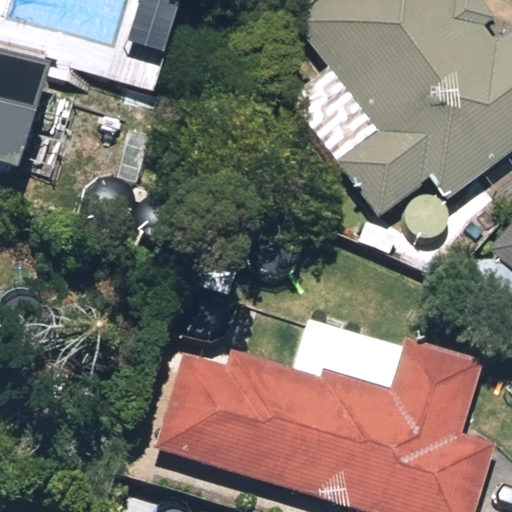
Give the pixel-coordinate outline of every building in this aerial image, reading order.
[(332,0),(295,27),(379,144),(340,173),(379,224),(428,188),(443,209),(511,160),(511,45),(495,58),(479,38),(488,31),(491,34),(493,33),(468,0),(464,0),(456,5),(451,0),(332,0)] [(0,186),(19,193),(53,86),(0,68),(0,186)] [(37,148),(25,187),(49,194),(59,154),(37,148)] [(511,232),(491,256),(511,275),(511,232)] [(154,461),(319,511),(481,511),(497,458),(459,447),(482,373),(407,351),(390,405),(318,384),(316,392),(187,352),(154,461)]
